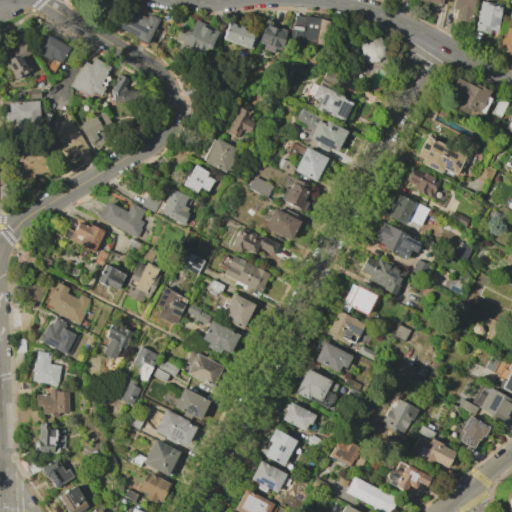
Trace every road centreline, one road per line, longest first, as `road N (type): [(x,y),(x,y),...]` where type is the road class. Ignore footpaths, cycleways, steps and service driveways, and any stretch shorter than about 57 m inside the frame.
road 1 (residential): [(434,40),(192,511)]
road 2 (secondary): [(62,195),(158,138),(172,100),(154,68),(37,0)]
road 3 (tertiary): [(167,0),(332,1),(434,40)]
